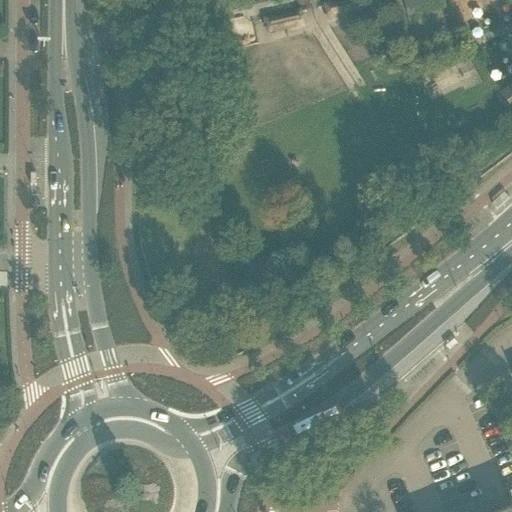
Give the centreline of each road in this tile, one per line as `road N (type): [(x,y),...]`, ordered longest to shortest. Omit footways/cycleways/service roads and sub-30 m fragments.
road 1 (secondary): [(130,409),(93,301),(88,121),(60,21)]
road 2 (secondary): [(224,511),(243,463),(377,371),(476,285),(497,253)]
road 3 (secondary): [(60,21),(60,296)]
road 4 (residential): [(23,0),(21,264)]
road 5 (secondary): [(497,253),(457,265),(322,367)]
road 6 (secondary): [(322,367),(316,382),(194,446)]
road 7 (secondary): [(322,367),(185,432)]
road 8 (secondary): [(60,296),(72,426)]
road 9 (secondary): [(60,296),(69,306),(92,415)]
